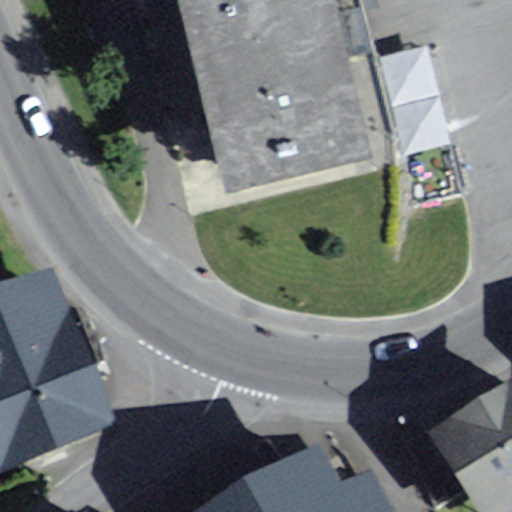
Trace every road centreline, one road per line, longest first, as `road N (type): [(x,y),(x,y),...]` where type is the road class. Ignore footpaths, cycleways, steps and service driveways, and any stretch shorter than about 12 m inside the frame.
road 1 (secondary): [(246,354),(168,326),(100,268),(21,140),(0,89)]
road 2 (secondary): [(511,324),(444,365),(361,377),(246,354)]
road 3 (unclassified): [(246,354),(146,452),(68,511)]
